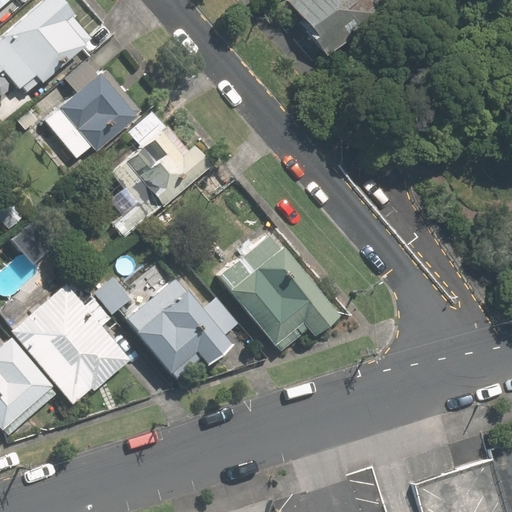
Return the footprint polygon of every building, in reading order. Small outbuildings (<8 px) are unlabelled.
[(0,72),(4,69),(23,88),(27,93),(43,80),(78,49),(81,53),(97,40),(77,17),(80,14),(68,0),(40,0),(0,34),(0,72)] [(354,33),(362,26),(393,1),(392,0),(289,0),(303,17),(307,14),(316,25),(312,28),(331,51),(354,33)] [(49,126),(37,136),(57,159),(71,147),(77,155),(88,145),(96,154),(147,111),(106,63),(97,71),(85,57),(61,78),(72,90),(41,117),(49,126)] [(119,213),(111,220),(124,236),(214,159),(191,132),(183,139),(156,108),(127,133),(137,144),(108,170),(121,185),(106,198),(119,213)] [(270,232),(219,273),(275,341),(305,318),(315,331),(341,313),(270,232)] [(0,307),(0,311),(73,401),(131,356),(104,325),(114,316),(63,259),(0,307)] [(209,362),(234,339),(227,332),(240,322),(215,296),(203,305),(177,274),(126,315),(174,370),(197,349),(209,362)] [(0,423),(6,430),(54,391),(53,382),(12,335),(0,343),(0,423)]
